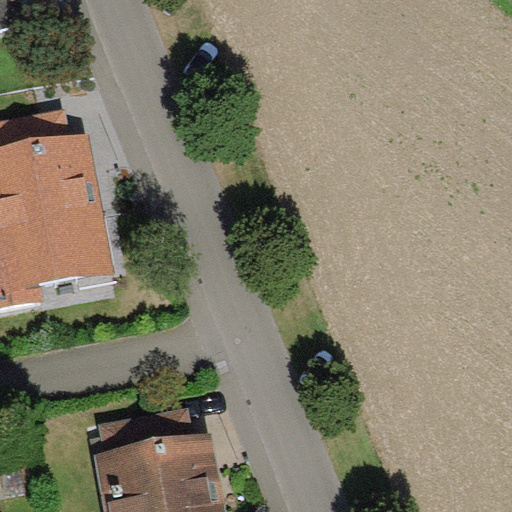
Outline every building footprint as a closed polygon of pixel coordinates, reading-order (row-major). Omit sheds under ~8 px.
[(0,0),(0,30),(31,18),(24,0),(0,0)] [(0,154),(71,141),(66,111),(0,123),(0,154)] [(71,141),(0,154),(0,310),(43,303),(41,288),(115,275),(91,138),(71,141)] [(100,426),(106,456),(195,440),(189,409),(100,426)] [(106,456),(94,458),(104,511),(227,511),(213,436),(195,440),(106,456)]
